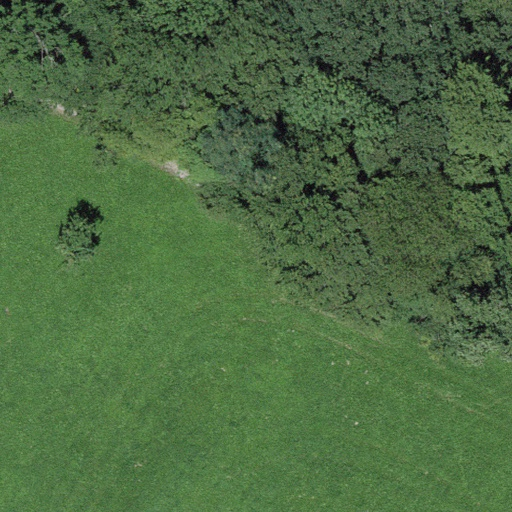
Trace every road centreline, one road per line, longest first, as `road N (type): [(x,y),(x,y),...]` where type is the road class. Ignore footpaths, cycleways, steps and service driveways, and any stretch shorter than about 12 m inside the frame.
road 1 (track): [(145,145),(511,325)]
road 2 (track): [(0,82),(145,145)]
